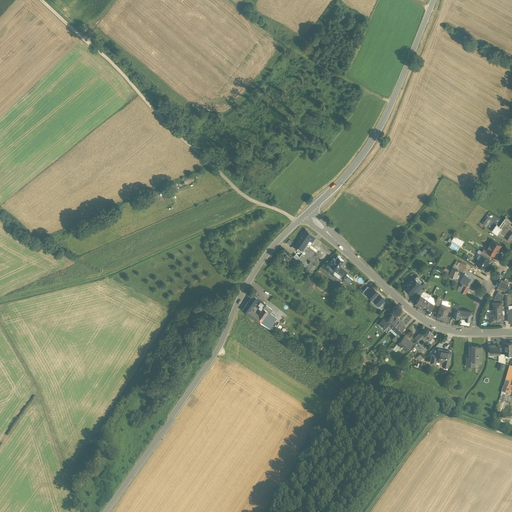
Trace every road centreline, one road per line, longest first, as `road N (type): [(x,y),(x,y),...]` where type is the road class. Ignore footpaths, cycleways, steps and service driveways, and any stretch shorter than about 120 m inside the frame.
road 1 (secondary): [(307,215),(262,259),(218,350),(106,511)]
road 2 (track): [(40,0),(234,189),(296,222)]
road 3 (track): [(265,206),(108,280),(0,305)]
road 4 (secondary): [(433,0),(379,128),(307,215)]
road 5 (residential): [(307,215),(420,318),(473,332)]
road 6 (track): [(391,103),(288,53),(225,0)]
road 7 (track): [(367,511),(435,418),(454,416),(511,437)]
road 8 (track): [(94,32),(193,122)]
road 9 (track): [(108,280),(0,217)]
road 10 (track): [(76,511),(39,394)]
